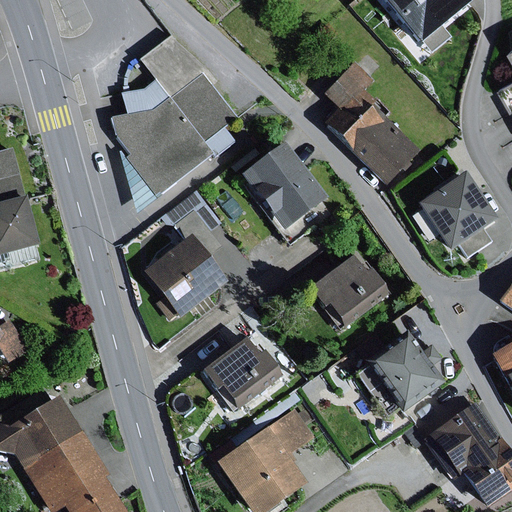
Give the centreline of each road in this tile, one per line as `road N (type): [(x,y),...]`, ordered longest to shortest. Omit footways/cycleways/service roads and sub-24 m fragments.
road 1 (primary): [(164,511),(40,65)]
road 2 (residential): [(172,0),(327,144),(434,289)]
road 3 (residential): [(493,0),(470,128),(511,205)]
